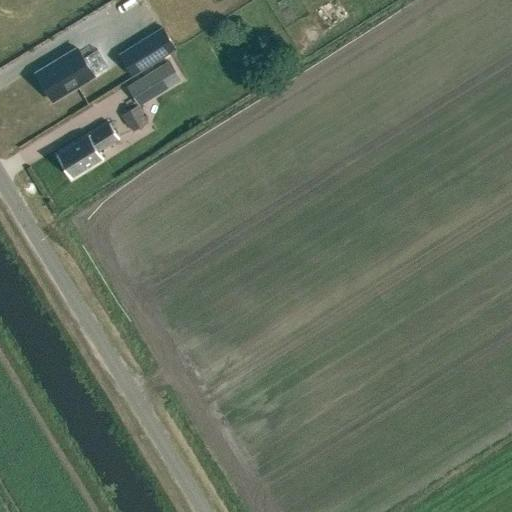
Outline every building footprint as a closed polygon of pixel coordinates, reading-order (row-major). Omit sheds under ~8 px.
[(140,41),(119,55),(132,75),(153,62),(176,48),(163,27),(140,41)] [(53,101),(94,76),(77,48),(36,73),(53,101)] [(137,104),(165,86),(154,69),(127,87),(137,104)] [(132,129),(146,120),(135,104),(121,112),(132,129)] [(71,177),(103,156),(99,150),(119,138),(108,122),(57,156),(71,177)] [(47,180),(43,166),(30,169),(34,183),(47,180)]
